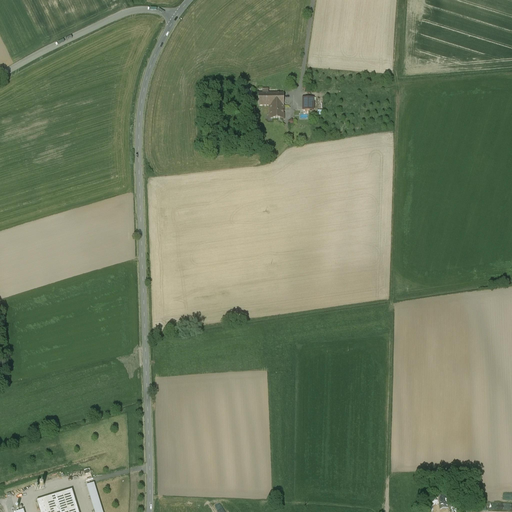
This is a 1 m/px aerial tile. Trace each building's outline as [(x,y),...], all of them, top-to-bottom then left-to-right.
[(262,93),(259,93),(259,108),(269,108),(269,119),(284,119),(283,92),(268,92),(268,89),(262,89),(262,93)] [(316,95),(304,95),(304,109),(296,109),(296,118),(310,118),(310,110),(316,110),(316,95)] [(102,511),(94,484),(87,486),(94,511),(102,511)] [(78,511),(72,490),(70,491),(76,511),(78,511)] [(76,511),(70,491),(37,501),(39,511),(76,511)]
